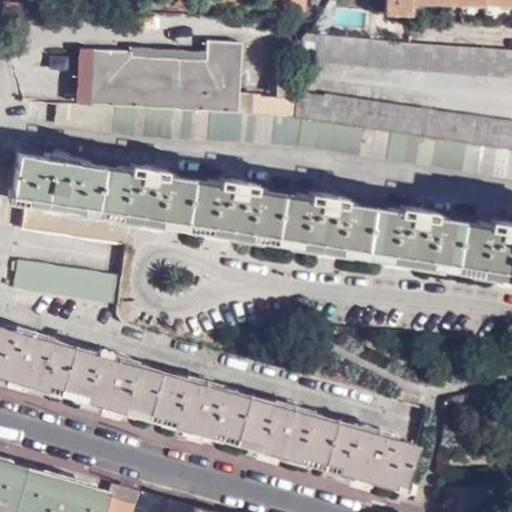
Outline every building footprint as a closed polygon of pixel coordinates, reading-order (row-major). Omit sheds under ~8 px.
[(197,8),(197,0),(167,0),(167,7),(197,8)] [(246,11),(246,0),(209,0),(209,10),(246,11)] [(306,15),(306,0),(257,0),(257,12),(306,15)] [(511,0),(383,0),(383,13),(410,14),(410,0),(511,7),(511,0)] [(20,28),(22,3),(2,2),(1,27),(20,28)] [(511,49),(464,46),(301,36),(298,36),(298,60),(395,70),(449,74),(511,77),(511,49)] [(140,107),(236,113),(257,114),(294,116),(295,102),(296,91),(297,69),(276,68),(274,97),(259,96),(259,93),(237,91),(240,42),(206,40),(205,49),(130,45),(130,50),(77,47),(73,104),(86,105),(140,107)] [(511,122),(396,105),(324,94),(324,96),(296,91),(295,102),(294,116),(354,126),(511,149),(511,122)] [(511,149),(354,126),(294,116),(257,114),(236,113),(140,107),(86,105),(56,104),(55,122),(132,133),(296,143),(511,176),(511,149)] [(511,224),(502,223),(501,230),(422,217),(423,210),(410,208),(409,215),(333,203),(334,195),(320,193),(319,200),(243,188),(245,181),(228,178),(227,185),(152,173),(153,166),(140,164),(139,171),(66,159),(67,152),(53,150),(52,156),(17,151),(10,193),(26,196),(22,227),(68,234),(125,243),(129,219),(152,223),(158,224),(159,218),(209,226),(208,233),(228,236),(248,239),(249,232),(301,240),(300,248),(317,251),(338,254),(339,247),(392,256),(390,264),(409,267),(428,270),(429,263),(481,271),(480,278),(499,282),(511,283),(511,224)] [(12,286),(116,303),(121,276),(16,259),(12,286)] [(0,373),(152,418),(404,489),(416,444),(116,359),(0,325),(0,373)] [(0,506),(21,511),(100,511),(107,490),(0,459),(0,506)] [(100,511),(128,511),(136,488),(110,481),(107,490),(100,511)] [(190,511),(193,503),(169,497),(164,511),(190,511)] [(221,511),(193,503),(190,511),(221,511)]
